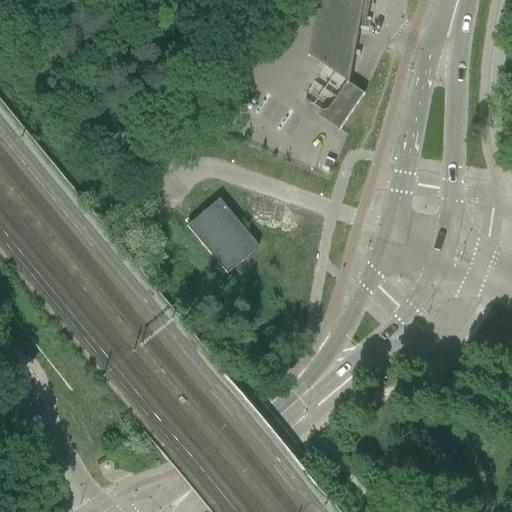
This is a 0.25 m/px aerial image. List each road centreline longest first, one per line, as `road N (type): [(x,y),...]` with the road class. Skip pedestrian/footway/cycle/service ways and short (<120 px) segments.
road 1 (tertiary): [(442,254),(453,171),(456,0)]
road 2 (tertiary): [(456,0),(430,53),(390,232)]
road 3 (tertiary): [(313,385),(404,319),(442,254)]
road 4 (tertiary): [(390,232),(313,385)]
road 5 (tertiary): [(184,495),(313,385)]
